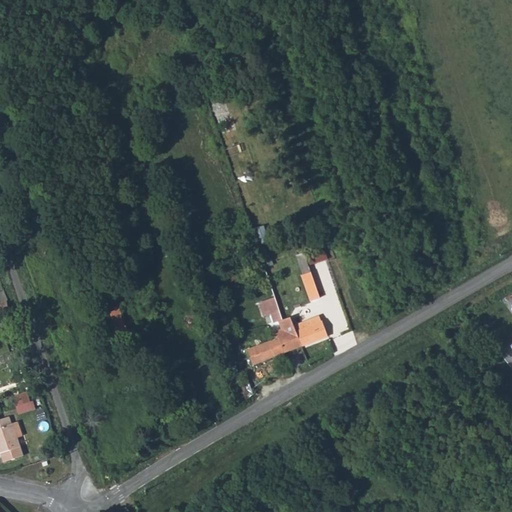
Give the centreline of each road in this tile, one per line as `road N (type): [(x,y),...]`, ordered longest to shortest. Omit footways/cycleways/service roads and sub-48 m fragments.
road 1 (tertiary): [(92,511),(511,265)]
road 2 (unclassified): [(65,504),(76,457),(0,236)]
